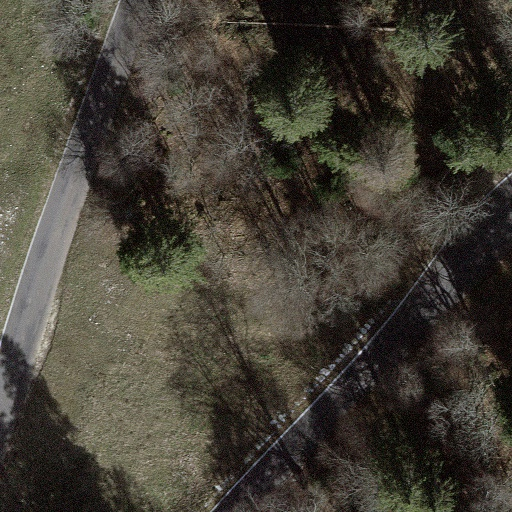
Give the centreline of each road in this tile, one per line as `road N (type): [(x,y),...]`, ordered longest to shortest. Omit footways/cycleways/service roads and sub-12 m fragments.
road 1 (tertiary): [(0,403),(140,0)]
road 2 (tertiary): [(511,217),(234,511)]
